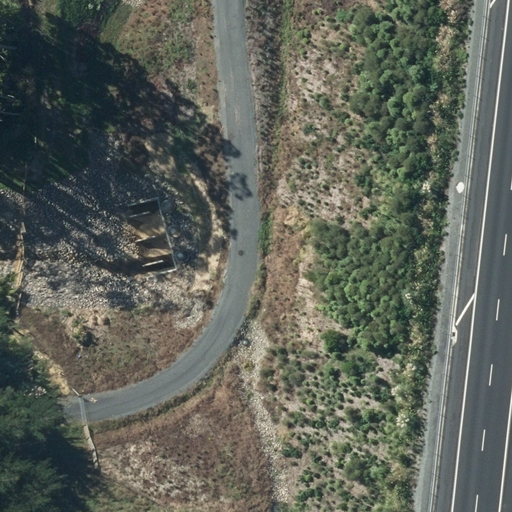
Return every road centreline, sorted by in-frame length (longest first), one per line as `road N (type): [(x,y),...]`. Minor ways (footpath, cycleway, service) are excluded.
road 1 (track): [(225,0),(240,297),(216,348),(171,387),(133,408),(82,415)]
road 2 (motorway): [(486,511),(511,285)]
